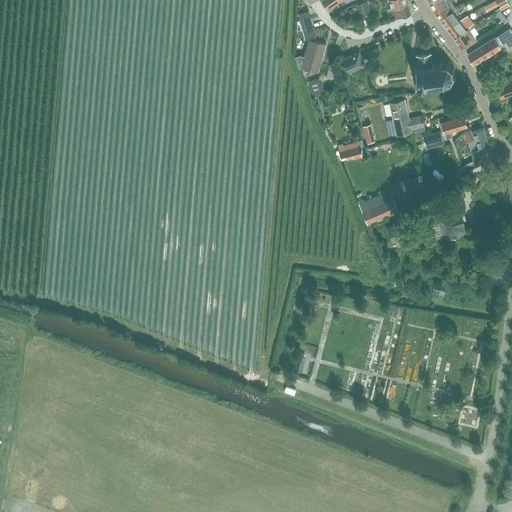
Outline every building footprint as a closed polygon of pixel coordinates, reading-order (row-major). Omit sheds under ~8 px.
[(321,0),(328,9),(341,0),(321,0)] [(371,12),(367,0),(355,4),(359,16),(371,12)] [(407,3),(406,0),(389,0),(392,6),(387,8),(387,9),(407,3)] [(456,8),(452,3),(450,0),(430,0),(429,1),(434,11),(439,18),(452,10),(454,9),(456,8)] [(411,13),(407,3),(387,9),(388,10),(392,9),(396,18),(411,13)] [(454,9),(452,10),(439,18),(446,27),(467,15),(459,19),(456,15),(461,12),(459,9),(460,8),(459,6),(454,9)] [(500,9),(496,13),(501,19),(503,22),(507,18),(500,9)] [(300,19),(306,39),(316,36),(310,15),(300,19)] [(473,23),(467,15),(446,27),(453,36),(469,26),(473,23)] [(470,27),(469,26),(453,36),(461,48),(474,39),(473,37),(474,36),(469,29),(472,29),(470,27)] [(511,29),(510,27),(468,54),(474,64),(505,44),(508,48),(511,45),(511,29)] [(308,57),(305,67),(318,71),(326,43),(312,39),(312,40),(308,41),(304,56),(308,57)] [(362,59),(359,52),(339,61),(345,73),(364,64),(363,62),(365,61),(364,58),(362,59)] [(440,63),(434,64),(434,61),(432,61),(431,53),(417,55),(418,64),(416,64),(416,66),(413,66),(413,68),(416,67),(419,86),(416,86),(416,88),(419,87),(419,90),(421,90),(421,87),(427,86),(427,89),(430,88),(429,86),(435,85),(436,88),(438,87),(437,85),(443,84),(444,87),(446,86),(445,84),(449,82),(451,84),(453,82),(451,80),(453,76),(456,77),(456,75),(453,74),(452,69),(455,68),(454,66),(452,68),(448,65),(450,62),(448,61),(447,64),(442,63),(442,58),(440,58),(440,63)] [(324,90),(320,78),(319,77),(309,80),(313,93),(324,90)] [(501,98),(511,94),(511,81),(497,87),(501,98)] [(389,103),(385,104),(387,115),(392,113),(397,134),(412,130),(412,128),(425,125),(422,114),(409,117),(404,98),(389,101),(389,103)] [(467,125),(463,115),(441,121),(446,137),(452,136),(450,130),(467,125)] [(370,123),(364,125),(367,142),(374,141),(370,123)] [(471,150),(474,160),(468,163),(470,169),(480,165),(478,159),(488,156),(485,146),(489,145),(483,127),(471,131),(471,129),(464,130),(467,140),(471,139),(474,149),(471,150)] [(441,130),(423,135),(425,143),(443,138),(441,130)] [(362,155),(359,140),(339,146),(342,160),(362,155)] [(396,195),(405,192),(403,186),(414,182),(411,173),(391,179),(396,195)] [(391,189),(360,202),(363,210),(369,223),(400,209),(394,196),(391,189)] [(458,204),(456,198),(446,201),(448,207),(438,210),(441,221),(436,222),(440,235),(444,233),(445,234),(466,228),(462,216),(465,215),(462,207),(460,207),(459,204),(458,204)] [(410,234),(406,221),(388,226),(392,240),(410,234)] [(302,371),(305,360),(298,358),(295,369),(302,371)]
